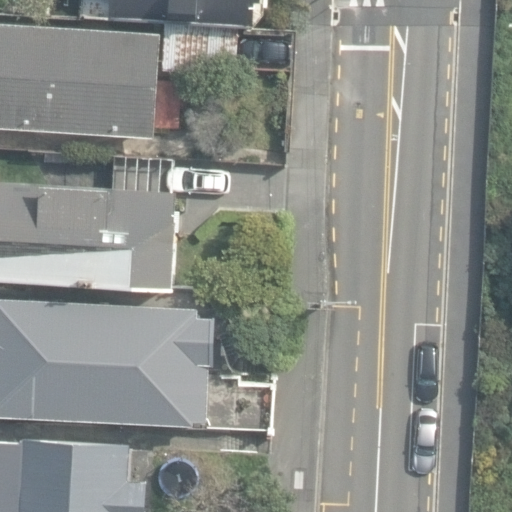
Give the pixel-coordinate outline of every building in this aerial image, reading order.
[(82,0),(81,18),(251,28),(264,11),(264,0),(82,0)] [(0,127),(155,138),(162,33),(0,22),(0,127)] [(165,69),(237,73),(240,32),(167,28),(165,69)] [(0,278),(173,288),(175,157),(114,154),(112,188),(0,181),(0,278)] [(207,421),(210,382),(212,313),(196,314),(197,302),(0,292),(0,413),(194,424),(196,419),(207,421)] [(275,386),(210,382),(207,421),(207,428),(271,431),(275,386)] [(0,511),(145,511),(147,479),(130,478),(131,444),(0,438),(0,511)]
